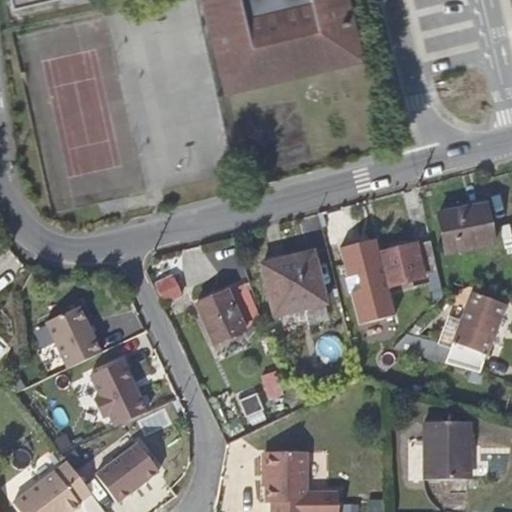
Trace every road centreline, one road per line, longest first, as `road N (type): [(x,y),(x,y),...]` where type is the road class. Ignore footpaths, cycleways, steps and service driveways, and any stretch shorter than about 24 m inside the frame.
road 1 (residential): [(428,160),(124,244)]
road 2 (residential): [(197,506),(197,425),(124,244)]
road 3 (residential): [(393,0),(428,160)]
road 4 (residential): [(124,244),(89,250),(42,241),(0,189)]
